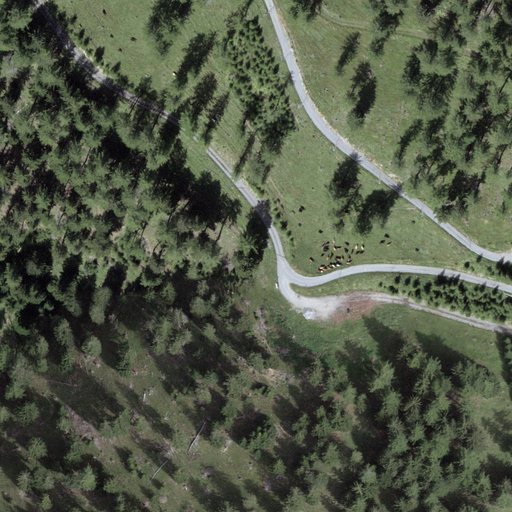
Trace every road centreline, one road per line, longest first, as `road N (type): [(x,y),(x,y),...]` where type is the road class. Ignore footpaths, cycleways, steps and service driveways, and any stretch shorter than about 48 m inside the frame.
road 1 (track): [(39,0),(127,91),(199,140),(273,230),(296,279),(418,269),(511,289)]
road 2 (track): [(0,98),(60,137),(186,191),(243,236),(256,257),(257,287),(274,303),(292,295)]
road 3 (track): [(511,258),(479,252),(331,137),(312,113),(266,0)]
road 4 (track): [(511,330),(370,296),(297,298),(282,284),(288,267)]
